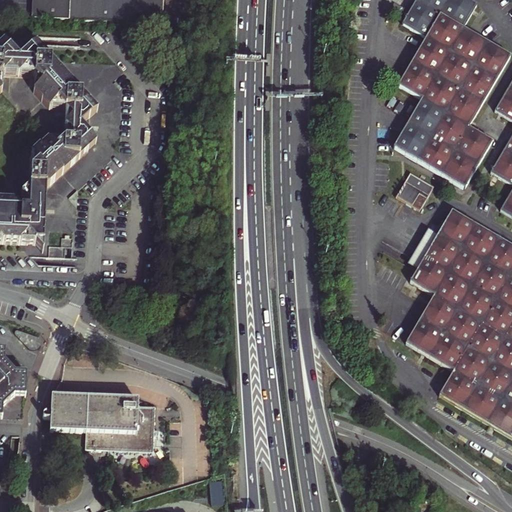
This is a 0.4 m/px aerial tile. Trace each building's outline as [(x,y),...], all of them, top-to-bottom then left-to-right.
[(33,0),(33,17),(66,18),(67,0),(33,0)] [(67,0),(66,18),(167,22),(167,28),(180,28),(181,14),(167,14),(167,0),(67,0)] [(478,6),(468,0),(417,0),(403,25),(427,39),(399,87),(422,101),(394,148),(465,190),(493,143),(470,129),(511,57),(464,30),(478,6)] [(0,243),(28,244),(37,244),(45,252),(47,224),(47,210),(48,188),(57,180),(97,143),(90,135),(85,130),(81,126),(87,121),(90,118),(98,111),(40,47),(36,44),(33,47),(28,52),(25,54),(20,59),(15,54),(11,50),(4,42),(0,45),(0,92),(2,90),(3,75),(19,76),(34,77),(34,92),(50,110),(65,111),(65,126),(64,141),(48,141),(31,156),(29,188),(21,196),(28,203),(28,216),(20,216),(12,207),(0,206),(0,243)] [(20,51),(11,50),(15,54),(20,59),(25,54),(28,52),(20,51)] [(511,85),(496,112),(511,121),(511,137),(491,174),(511,185),(511,192),(502,211),(511,217),(511,85)] [(90,127),(90,118),(87,121),(81,126),(85,130),(90,135),(90,127)] [(435,188),(412,175),(397,198),(421,212),(435,188)] [(511,246),(452,212),(411,284),(435,297),(407,346),(454,373),(440,397),(511,439),(511,246)] [(0,418),(3,418),(3,407),(14,397),(26,397),(26,374),(15,374),(5,362),(5,350),(0,350),(0,418)] [(138,401),(52,398),(52,414),(51,433),(86,434),(86,451),(153,454),(155,409),(138,408),(138,401)]
